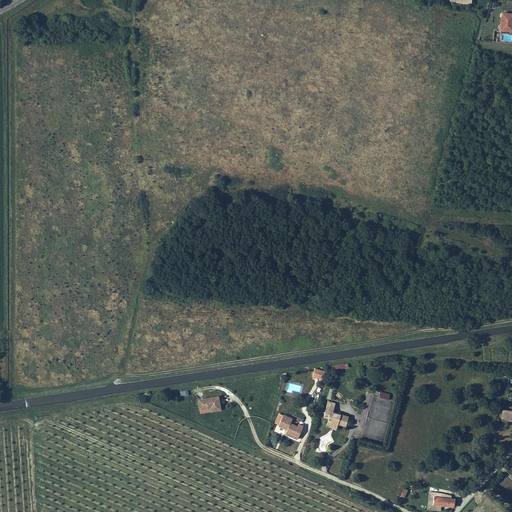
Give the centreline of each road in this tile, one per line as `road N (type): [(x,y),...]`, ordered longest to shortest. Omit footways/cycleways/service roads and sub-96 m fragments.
road 1 (track): [(150,254),(124,364),(135,376),(511,320)]
road 2 (residential): [(204,388),(234,396),(263,447),(408,511)]
